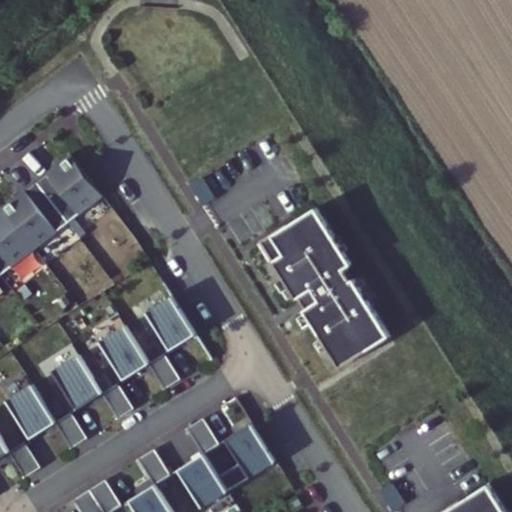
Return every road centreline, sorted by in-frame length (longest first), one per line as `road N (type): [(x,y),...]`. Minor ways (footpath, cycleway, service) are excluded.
road 1 (residential): [(0,134),(76,73),(258,360)]
road 2 (residential): [(22,511),(258,360)]
road 3 (residential): [(258,360),(354,511)]
